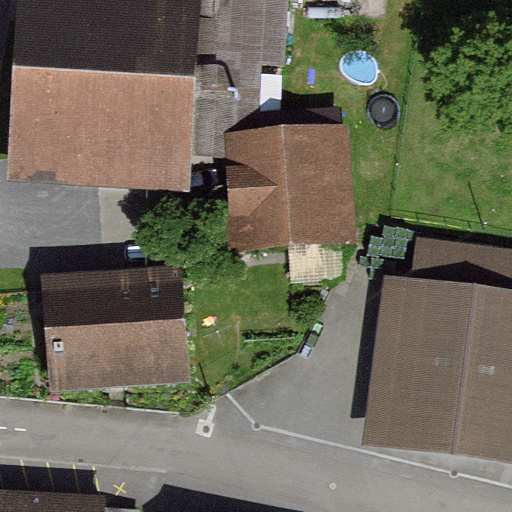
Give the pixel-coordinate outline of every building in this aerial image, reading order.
[(149,0),(148,22),(27,13),(16,177),(37,176),(36,161),(182,160),(187,59),(282,68),(286,0),(149,0)] [(341,242),(333,139),(235,147),(240,248),(341,242)] [(511,256),(419,243),(412,282),(389,279),(363,443),(511,465),(511,256)] [(178,273),(45,282),(52,393),(185,384),(178,273)] [(105,511),(106,493),(0,487),(0,511),(105,511)]
